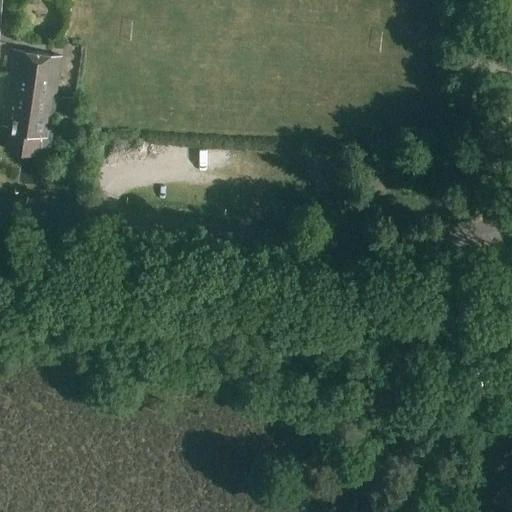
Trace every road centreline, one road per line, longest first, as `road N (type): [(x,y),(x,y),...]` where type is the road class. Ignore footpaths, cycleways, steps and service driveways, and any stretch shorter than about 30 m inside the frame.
road 1 (tertiary): [(492,235),(293,238),(0,206)]
road 2 (unclassified): [(472,0),(492,235)]
